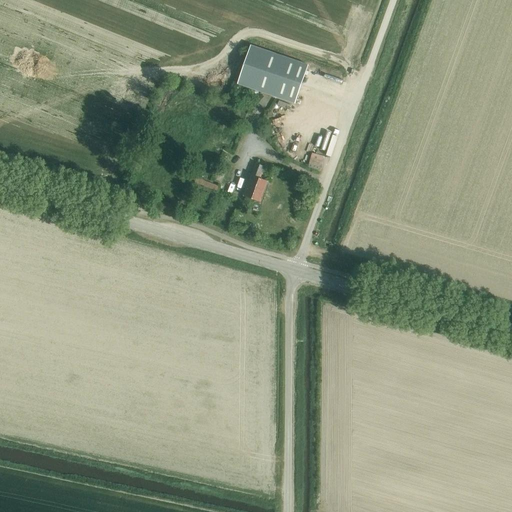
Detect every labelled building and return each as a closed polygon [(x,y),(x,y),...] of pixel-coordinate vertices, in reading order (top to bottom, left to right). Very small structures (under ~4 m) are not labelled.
[(251,45),(242,72),(238,84),(295,103),(308,65),(251,45)] [(314,151),(312,164),(324,165),(326,153),(314,151)] [(265,176),(267,173),(263,171),(265,166),(256,163),(244,196),(261,202),(268,181),(261,178),(262,174),(265,176)] [(190,173),(198,176),(202,177),(205,170),(201,168),(193,165),(190,173)] [(195,183),(218,190),(219,186),(204,181),(204,180),(197,178),(195,183)]
